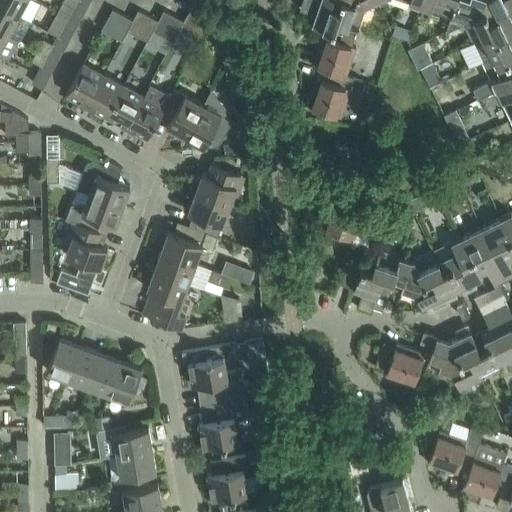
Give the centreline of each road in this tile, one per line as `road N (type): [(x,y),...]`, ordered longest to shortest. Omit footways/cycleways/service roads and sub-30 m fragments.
road 1 (residential): [(107,323),(152,178),(139,151),(53,111)]
road 2 (residential): [(449,511),(427,505),(411,437),(355,368),(347,320)]
road 3 (residential): [(156,344),(241,326),(347,320)]
road 4 (residential): [(187,511),(156,344)]
road 5 (residential): [(53,111),(105,0)]
